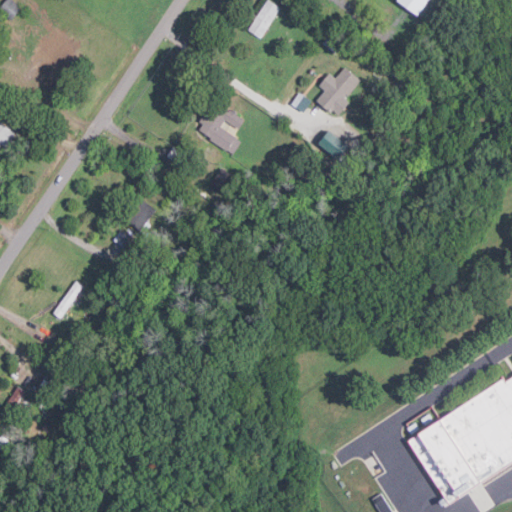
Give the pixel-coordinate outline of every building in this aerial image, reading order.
[(22,7),(12,0),(6,0),(0,8),(0,10),(12,19),(22,7)] [(261,41),(248,32),(254,22),(250,20),(253,15),(257,18),(267,1),(280,9),(261,41)] [(360,80),(345,67),(335,78),(330,73),(319,85),(325,91),(317,99),(337,117),(350,102),(345,97),(360,80)] [(236,133),(245,118),(220,104),(213,116),(207,112),(196,131),(235,153),(244,137),(236,133)] [(0,145),(1,144),(7,147),(16,131),(0,122),(0,145)] [(232,176),(222,168),(210,184),(220,191),(232,176)] [(145,226),(156,210),(144,201),(132,217),(145,226)] [(504,376),(507,380),(511,376),(511,457),(451,499),(410,438),(504,376)] [(0,413),(0,425),(2,427),(25,391),(18,386),(0,413)]
